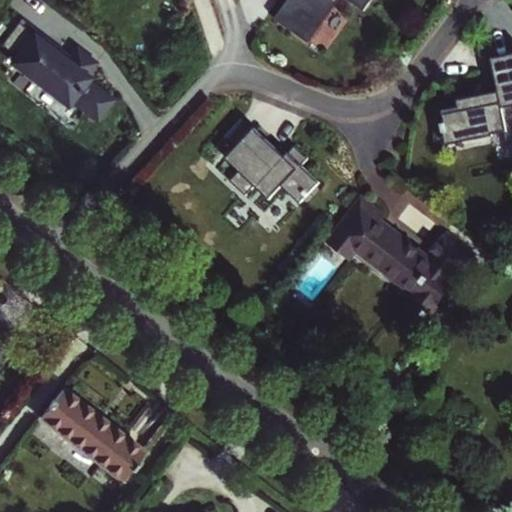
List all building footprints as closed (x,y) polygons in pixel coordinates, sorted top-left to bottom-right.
[(290,0),(280,15),(315,39),(341,0),(290,0)] [(347,0),(369,15),(378,0),(347,0)] [(29,15),(24,22),(0,51),(0,53),(69,108),(84,89),(106,107),(111,101),(79,76),(90,62),(29,15)] [(511,55),(496,57),(503,97),(511,97),(511,96),(511,55)] [(511,102),(511,97),(441,110),(448,146),(511,134),(511,102)] [(326,184),(260,123),(229,156),(272,195),(285,181),(309,203),(326,184)] [(460,259),(370,190),(329,244),(346,258),(358,243),(430,299),(460,259)] [(6,332),(0,339),(0,342),(8,349),(15,339),(6,332)] [(40,417),(119,479),(142,450),(62,388),(40,417)]
